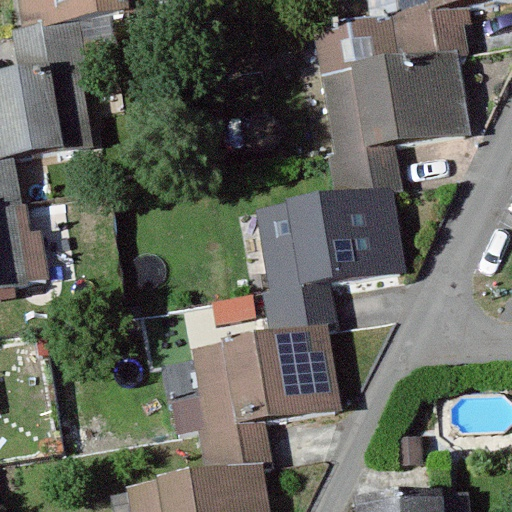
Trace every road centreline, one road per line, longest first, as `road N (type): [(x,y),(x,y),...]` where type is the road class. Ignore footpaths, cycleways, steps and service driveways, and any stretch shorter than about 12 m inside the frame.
road 1 (residential): [(511,134),(422,325)]
road 2 (residential): [(422,325),(332,511)]
